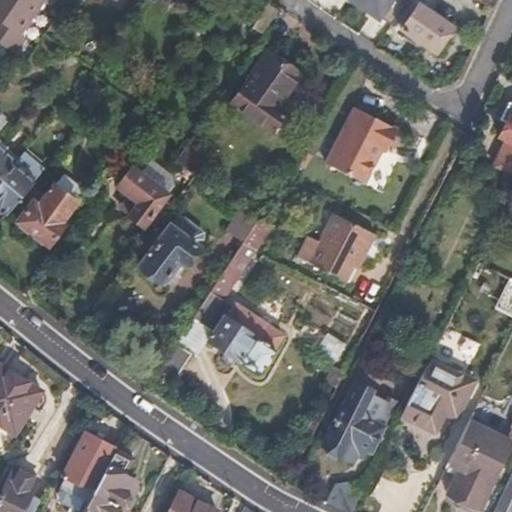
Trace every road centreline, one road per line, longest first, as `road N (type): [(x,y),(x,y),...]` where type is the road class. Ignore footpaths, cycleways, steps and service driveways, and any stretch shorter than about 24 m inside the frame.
road 1 (residential): [(297,511),(182,440),(0,303)]
road 2 (residential): [(511,10),(471,96),(450,102),(290,0)]
